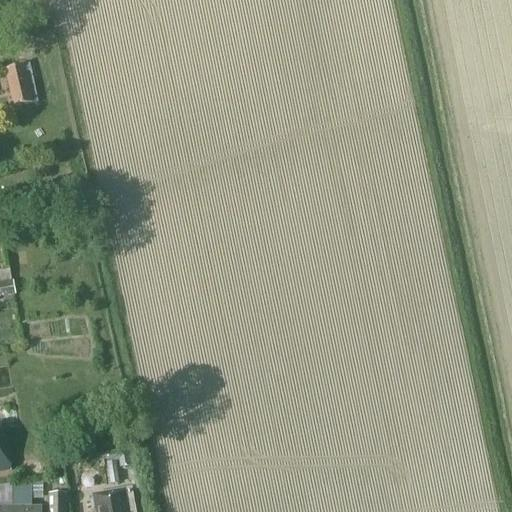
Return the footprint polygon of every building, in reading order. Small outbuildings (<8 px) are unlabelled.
[(36,104),(30,69),(4,73),(10,109),(36,104)] [(0,282),(11,281),(9,271),(0,272),(0,282)] [(0,298),(16,296),(13,282),(0,284),(0,298)] [(0,423),(0,473),(10,472),(0,423)] [(134,466),(131,449),(107,453),(108,463),(106,463),(109,484),(119,483),(115,461),(118,461),(120,469),(134,466)] [(0,511),(10,511),(11,508),(10,488),(0,489),(0,511)] [(11,508),(10,511),(39,511),(39,508),(24,509),(24,488),(12,488),(13,508),(11,508)] [(134,511),(131,490),(92,496),(94,511),(134,511)] [(66,511),(66,493),(48,494),(48,511),(66,511)]
